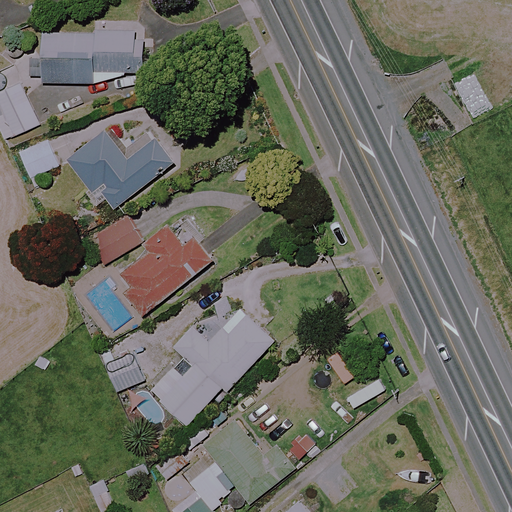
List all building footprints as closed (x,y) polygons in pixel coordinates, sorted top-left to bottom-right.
[(97,84),(136,75),(136,64),(146,64),(145,33),(44,35),(44,85),(97,84)] [(40,127),(23,84),(0,92),(0,129),(5,141),(40,127)] [(128,161),(106,132),(67,161),(99,204),(106,199),(114,210),(180,161),(161,136),(128,161)] [(61,167),(49,140),(19,153),(31,180),(61,167)] [(220,258),(187,214),(142,247),(149,256),(123,275),(133,289),(127,294),(143,316),(220,258)] [(143,243),(128,217),(90,239),(105,265),(143,243)] [(274,341),(225,295),(175,349),(185,359),(154,392),(190,425),(223,389),(226,392),(274,341)] [(147,380),(134,353),(106,366),(119,393),(147,380)] [(241,420),(205,446),(226,475),(221,479),(232,494),(227,497),(237,511),(240,511),(296,470),(278,447),(267,455),(241,420)] [(190,464),(181,452),(158,469),(167,481),(190,464)] [(105,511),(115,508),(103,483),(90,488),(101,511),(105,511)] [(213,511),(203,499),(185,511),(213,511)] [(313,511),(304,500),(288,511),(313,511)]
